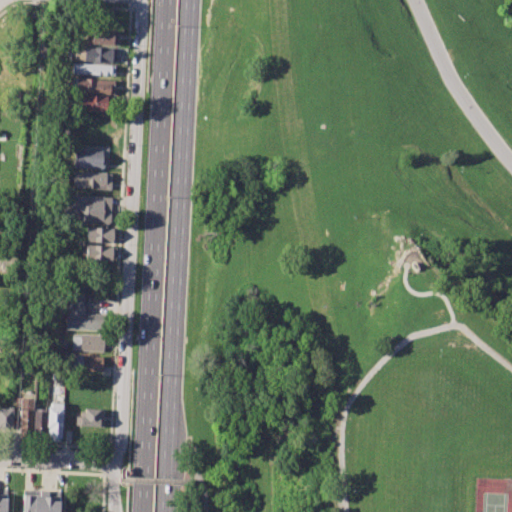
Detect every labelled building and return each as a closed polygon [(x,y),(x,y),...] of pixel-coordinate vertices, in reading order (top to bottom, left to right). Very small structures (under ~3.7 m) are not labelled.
[(90,30),(117,31),(116,44),(90,43),(90,30)] [(74,46),(115,49),(114,63),(73,61),(74,46)] [(71,63),(115,66),(114,77),(71,74),(71,63)] [(70,78),(110,80),(109,94),(69,92),(70,78)] [(73,95),(107,97),(106,112),(72,110),(73,95)] [(73,149),(102,150),(101,167),(72,166),(73,149)] [(71,171),(109,172),(109,189),(71,187),(71,171)] [(64,196),(110,198),(109,224),(63,221),(64,196)] [(86,226),(115,228),(115,243),(86,241),(86,226)] [(85,246),(114,247),(114,260),(85,259),(85,246)] [(69,287),(83,288),(82,314),(106,315),(105,331),(64,329),(64,309),(68,309),(69,287)] [(71,334),(103,336),(102,351),(70,349),(71,334)] [(71,354),(102,356),(102,371),(71,370),(71,354)] [(18,398),(32,398),(30,437),(17,436),(18,398)] [(47,407),(52,407),(52,401),(62,402),(61,441),(46,441),(47,407)] [(75,411),(84,412),(84,407),(104,408),(103,427),(74,425),(75,411)] [(0,408),(11,409),(10,436),(0,435),(0,408)] [(34,410),(45,411),(45,436),(33,436),(34,410)] [(22,511),(23,489),(60,491),(58,511),(22,511)]
